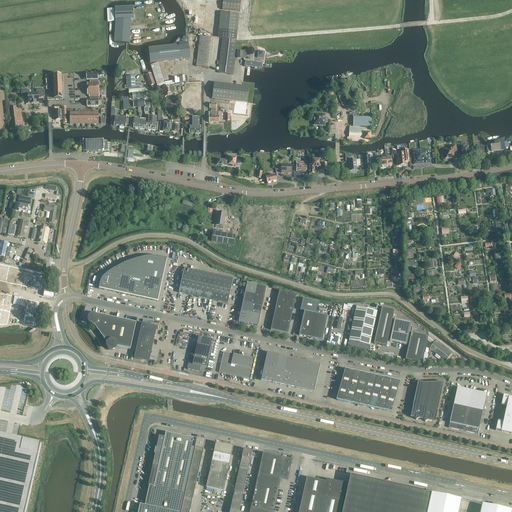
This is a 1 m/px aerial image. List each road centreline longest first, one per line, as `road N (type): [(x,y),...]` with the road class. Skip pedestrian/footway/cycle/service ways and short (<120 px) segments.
road 1 (unclassified): [(64,263),(129,238),(170,235),(330,293),(399,297),(462,345),(511,367)]
road 2 (tertiary): [(511,168),(261,194),(84,165)]
road 3 (unclassified): [(511,383),(174,319)]
road 4 (secondary): [(511,461),(200,392)]
road 5 (unclassified): [(511,494),(243,437)]
road 6 (track): [(239,39),(511,11)]
road 7 (unknown): [(85,299),(84,324),(109,356),(140,361),(168,348)]
